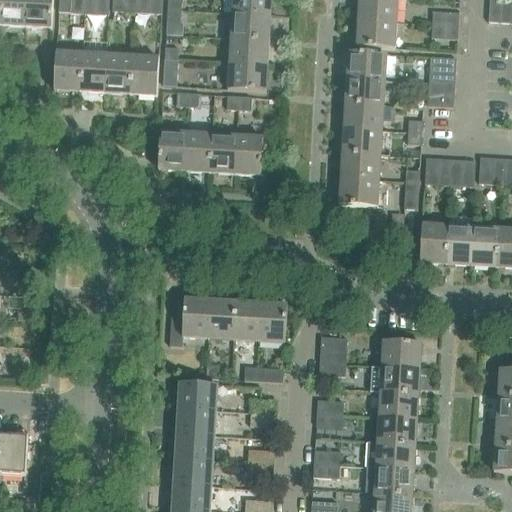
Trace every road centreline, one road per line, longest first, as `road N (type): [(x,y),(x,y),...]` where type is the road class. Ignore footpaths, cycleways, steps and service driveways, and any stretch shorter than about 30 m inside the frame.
road 1 (residential): [(110,257),(311,268),(375,298),(511,307)]
road 2 (residential): [(110,257),(89,193),(49,157),(0,131)]
road 3 (residential): [(98,408),(110,257)]
